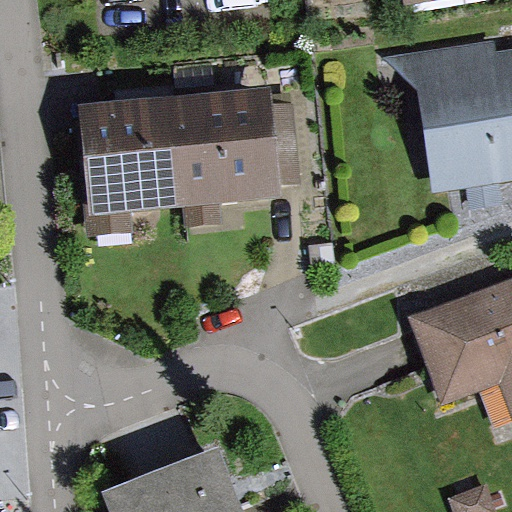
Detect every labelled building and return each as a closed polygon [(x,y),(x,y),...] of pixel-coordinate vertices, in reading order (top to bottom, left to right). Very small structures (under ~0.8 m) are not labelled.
[(435,192),(511,180),(511,49),(496,52),(497,40),(386,58),(418,90),(435,192)] [(212,203),(280,197),(278,183),(298,181),(291,103),(272,104),(270,86),(78,102),(90,235),(135,231),(133,211),(184,206),(185,223),(214,221),(212,203)] [(511,420),(511,277),(407,318),(440,404),(497,382),(511,420)] [(245,511),(220,447),(101,493),(108,511),(245,511)] [(455,511),(493,511),(484,487),(451,499),(455,511)]
